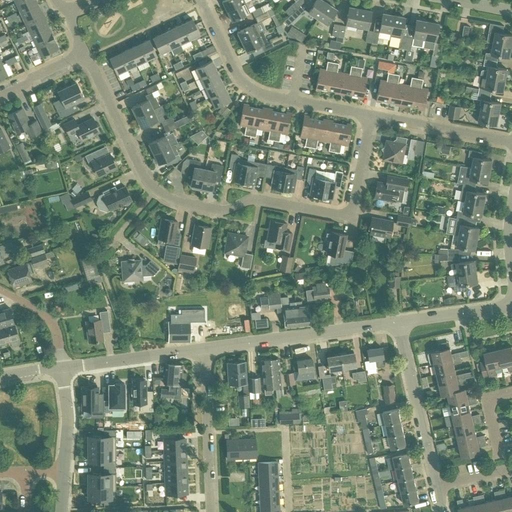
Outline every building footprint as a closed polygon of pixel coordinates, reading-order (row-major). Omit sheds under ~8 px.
[(36,0),(20,0),(15,2),(20,13),(38,5),(36,0)] [(224,0),(222,1),(227,11),(245,2),(243,0),(224,0)] [(294,11),(300,7),(303,4),(299,0),(296,0),(290,6),(294,11)] [(308,12),(318,18),(327,3),(321,0),(316,0),(312,7),(308,12)] [(245,2),(227,11),(232,21),(250,13),(245,2)] [(327,3),(318,18),(327,24),(330,20),(333,21),(336,18),(333,15),(336,10),(327,3)] [(20,13),(25,24),(44,16),(38,5),(20,13)] [(289,16),(291,14),(294,11),(290,6),(284,11),(289,16)] [(259,15),(263,13),(261,7),(252,11),(254,17),(259,15)] [(294,11),(291,14),(295,19),(304,11),(300,7),(294,11)] [(357,26),(360,9),(349,7),(346,24),(357,26)] [(371,11),(360,9),(357,26),(368,28),(371,11)] [(263,13),(259,15),(254,17),(257,23),(271,16),(268,11),(263,13)] [(390,33),(394,15),(383,13),(379,31),(390,33)] [(400,42),(401,35),(405,17),(394,15),(390,33),(389,40),(400,42)] [(44,16),(25,24),(31,35),(49,27),(44,16)] [(182,23),(190,39),(200,35),(192,19),(182,23)] [(415,27),(413,37),(412,45),(422,47),(427,22),(416,20),(415,27)] [(427,22),(422,47),(433,49),(432,55),(438,56),(440,44),(434,43),(438,24),(427,22)] [(182,23),(172,28),(180,44),(190,39),(182,23)] [(237,32),(242,42),(260,34),(255,23),(237,32)] [(488,36),(487,42),(494,43),(511,47),(511,44),(511,35),(504,34),(505,26),(497,25),(495,37),(488,36)] [(31,35),(36,46),(54,38),(53,36),(49,27),(31,35)] [(163,33),(170,49),(180,44),(172,28),(163,33)] [(365,42),(371,43),(373,31),(367,30),(365,42)] [(373,31),(371,43),(377,45),(379,32),(373,31)] [(264,32),(260,34),(242,42),(247,52),(261,45),(264,51),(284,41),(281,36),(269,42),(264,32)] [(170,49),(163,33),(153,38),(160,53),(170,49)] [(407,36),(401,35),(400,42),(399,49),(404,50),(407,36)] [(413,37),(407,36),(404,50),(410,51),(412,45),(413,37)] [(54,38),(36,46),(41,57),(59,49),(55,40),(54,38)] [(139,44),(146,60),(157,55),(149,39),(139,44)] [(486,53),(485,59),(499,62),(499,58),(502,56),(510,58),(511,47),(494,43),(493,49),(490,49),(489,54),(486,53)] [(129,49),(137,64),(146,60),(139,44),(129,49)] [(178,55),(186,52),(183,45),(175,49),(178,55)] [(129,49),(120,53),(127,69),(137,64),(129,49)] [(127,69),(120,53),(109,58),(117,74),(127,69)] [(482,70),(481,76),(505,80),(507,69),(500,68),(498,65),(499,62),(485,59),(483,66),(487,66),(486,70),(483,70),(482,70)] [(196,68),(201,78),(217,71),(212,60),(208,62),(200,66),(196,68)] [(328,90),(333,63),(327,62),(326,69),(319,68),(315,89),(320,90),(321,89),(328,90)] [(339,94),(343,73),(337,72),(338,64),(333,63),(328,90),(334,92),(334,93),(339,94)] [(350,74),(343,73),(339,94),(344,95),(345,93),(351,95),(357,67),(351,66),(350,74)] [(362,68),(358,67),(357,67),(351,95),(358,96),(358,98),(363,99),(367,77),(361,76),(362,68)] [(201,78),(206,88),(221,81),(217,71),(201,78)] [(381,100),(388,102),(393,74),(388,73),(386,81),(380,80),(376,101),(381,102),(381,100)] [(400,106),(404,84),(397,83),(399,75),(393,74),(388,102),(395,103),(395,105),(400,106)] [(479,89),(478,93),(492,95),(493,92),(496,90),(503,91),(505,80),(481,76),(478,87),(479,87),(479,89)] [(410,86),(404,84),(400,106),(405,107),(405,105),(412,106),(417,79),(412,78),(410,86)] [(423,80),(422,80),(417,79),(412,106),(419,108),(419,109),(424,110),(428,89),(421,88),(423,80)] [(221,81),(206,88),(210,98),(226,91),(221,81)] [(53,102),(60,118),(74,112),(70,105),(84,98),(76,83),(58,92),(61,99),(53,102)] [(132,107),(137,117),(160,106),(156,97),(154,98),(152,92),(159,89),(156,84),(146,89),(148,94),(145,96),(147,100),(132,107)] [(226,91),(210,98),(215,107),(231,100),(226,91)] [(478,93),(477,100),(481,100),(480,105),(482,106),(481,111),(499,114),(501,103),(494,102),(492,99),(492,95),(478,93)] [(33,107),(43,128),(51,125),(40,103),(33,107)] [(249,136),(255,108),(248,106),(248,105),(243,104),(239,126),(245,127),(244,135),(249,136)] [(162,105),(160,106),(137,117),(141,127),(157,120),(159,123),(161,122),(163,127),(174,122),(172,117),(171,117),(165,120),(163,115),(166,114),(162,105)] [(8,115),(17,133),(24,129),(27,130),(30,137),(41,132),(36,120),(30,124),(22,108),(8,115)] [(262,109),(255,108),(249,136),(255,137),(256,129),(263,131),(267,109),(262,108),(262,109)] [(273,141),(279,112),(272,111),(272,110),(267,109),(263,131),(269,132),(268,140),(273,141)] [(478,116),(477,121),(479,122),(497,125),(499,114),(481,111),(480,117),(478,116)] [(286,114),(279,112),(273,141),(279,142),(280,134),(287,135),(291,113),(286,112),(286,114)] [(194,119),(191,114),(186,116),(188,122),(194,119)] [(310,148),(316,119),(309,118),(309,117),(304,116),(300,138),(306,139),(305,147),(310,148)] [(63,124),(69,136),(76,133),(78,134),(82,140),(100,132),(93,118),(78,125),(75,119),(63,124)] [(312,148),(316,149),(317,141),(324,142),(328,120),(323,119),(322,121),(316,119),(310,148),(312,148)] [(334,152),(339,124),(333,123),(333,121),(328,120),(324,142),(330,143),(329,151),(334,152)] [(57,122),(51,125),(43,128),(43,129),(47,136),(55,132),(53,129),(59,127),(57,122)] [(177,127),(174,122),(163,127),(166,133),(164,134),(165,136),(149,143),(154,153),(169,146),(173,144),(177,142),(173,133),(171,134),(170,131),(177,127)] [(346,125),(339,124),(334,152),(340,153),(341,145),(347,147),(352,125),(347,124),(346,125)] [(0,151),(9,147),(3,133),(0,133),(0,151)] [(202,133),(197,138),(201,142),(206,137),(202,133)] [(402,163),(406,138),(396,136),(395,142),(386,140),(385,146),(381,149),(383,153),(382,160),(402,163)] [(414,154),(421,155),(424,141),(417,140),(414,154)] [(17,145),(24,162),(30,160),(22,143),(17,145)] [(173,144),(169,146),(154,153),(158,163),(167,159),(170,164),(181,159),(178,154),(173,144)] [(449,154),(451,146),(440,144),(438,151),(442,151),(442,153),(449,154)] [(85,156),(91,168),(95,169),(98,176),(116,168),(110,153),(104,155),(101,154),(100,154),(98,150),(85,156)] [(482,152),(470,150),(469,156),(468,156),(472,157),(471,162),(473,162),(472,168),(490,171),(492,160),(481,158),(482,152)] [(231,154),(229,166),(235,167),(232,180),(243,182),(246,165),(247,161),(237,159),(238,155),(231,154)] [(183,163),(181,173),(187,174),(192,175),(191,180),(190,185),(191,186),(192,189),(200,190),(201,188),(205,169),(199,168),(200,161),(187,159),(183,163)] [(246,165),(243,182),(253,184),(255,175),(264,176),(266,164),(258,163),(247,161),(246,165)] [(201,188),(200,190),(209,192),(211,190),(212,190),(213,184),(214,179),(220,181),(223,166),(212,164),(210,170),(205,169),(201,188)] [(266,164),(264,176),(273,178),(271,188),(282,190),(286,168),(266,164)] [(286,168),(282,190),(292,192),(295,178),(301,180),(303,167),(297,166),(296,170),(286,168)] [(457,182),(463,184),(476,186),(477,180),(488,182),(490,171),(472,168),(461,166),(457,182)] [(310,195),(321,197),(324,179),(325,172),(316,170),(309,168),(307,181),(313,182),(310,195)] [(24,171),(25,178),(32,177),(31,170),(24,171)] [(335,181),(324,179),(321,197),(331,199),(334,186),(341,187),(344,173),(336,171),(335,181)] [(374,198),(395,202),(398,189),(406,191),(408,179),(393,177),(391,185),(377,182),(374,198)] [(463,184),(460,200),(466,202),(484,205),(486,194),(474,192),(476,186),(463,184)] [(125,205),(126,205),(129,204),(130,202),(129,201),(131,200),(125,186),(112,193),(110,188),(102,192),(103,194),(99,196),(97,203),(100,210),(107,211),(124,203),(125,205)] [(71,199),(75,207),(91,200),(87,191),(71,199)] [(457,217),(471,220),(472,214),(481,216),(484,205),(466,202),(465,208),(463,207),(462,212),(458,211),(457,217)] [(436,213),(444,215),(446,208),(437,207),(436,213)] [(410,217),(397,214),(395,224),(407,226),(408,227),(409,224),(410,219),(410,218),(410,217)] [(370,234),(389,237),(392,221),(371,217),(370,226),(371,227),(370,234)] [(459,235),(477,239),(479,228),(469,226),(471,220),(457,217),(454,229),(460,230),(459,235)] [(157,244),(166,245),(163,260),(176,262),(179,248),(181,235),(175,234),(177,222),(161,219),(158,239),(157,244)] [(267,240),(282,243),(281,249),(289,250),(292,233),(285,232),(287,223),(271,220),(267,240)] [(191,245),(207,248),(211,228),(195,225),(191,245)] [(335,265),(351,261),(353,252),(343,250),(346,235),(331,232),(330,234),(327,233),(325,240),(329,241),(326,253),(336,255),(335,265)] [(224,253),(243,256),(241,267),(250,269),(252,254),(245,253),(248,237),(228,233),(224,253)] [(477,239),(459,235),(458,242),(456,241),(455,246),(475,250),(477,239)] [(0,245),(0,263),(3,263),(1,257),(5,256),(3,251),(12,248),(10,242),(0,245)] [(399,243),(398,244),(397,245),(397,246),(397,247),(397,248),(398,249),(398,250),(399,251),(400,251),(401,251),(402,251),(403,250),(404,250),(405,249),(405,248),(405,247),(405,245),(404,244),(404,243),(403,243),(401,243),(400,243),(399,243)] [(27,248),(30,257),(45,252),(42,244),(27,248)] [(44,254),(30,259),(34,268),(47,263),(46,259),(54,256),(52,251),(44,254)] [(92,255),(80,258),(86,279),(97,276),(100,275),(92,255)] [(177,269),(193,272),(195,258),(179,255),(177,269)] [(281,270),(290,271),(292,258),(284,256),(281,270)] [(121,261),(122,281),(142,280),(142,276),(153,275),(159,268),(150,260),(146,265),(141,265),(141,260),(121,261)] [(458,269),(458,274),(476,272),(475,261),(451,264),(451,269),(458,269)] [(29,275),(35,274),(31,262),(7,270),(13,287),(31,281),(29,275)] [(476,272),(458,274),(447,276),(448,287),(453,286),(454,292),(468,290),(467,284),(478,283),(476,272)] [(97,276),(86,279),(88,286),(99,283),(97,276)] [(390,287),(398,287),(399,276),(390,276),(390,287)] [(312,290),(306,291),(308,300),(314,300),(330,298),(329,288),(312,290)] [(267,297),(260,298),(260,299),(261,308),(269,308),(269,309),(276,308),(281,308),(281,307),(283,307),(283,312),(284,327),(297,325),(295,301),(289,302),(289,297),(280,298),(280,297),(280,293),(267,295),(267,297)] [(343,298),(335,299),(340,323),(348,321),(343,298)] [(301,301),(295,301),(297,325),(310,324),(308,310),(307,305),(301,305),(301,301)] [(0,328),(14,324),(9,308),(0,310),(0,328)] [(170,322),(168,322),(169,341),(189,341),(188,322),(203,322),(203,309),(181,310),(181,314),(170,314),(170,322)] [(85,321),(88,342),(103,340),(101,324),(109,323),(107,311),(99,312),(100,319),(85,321)] [(267,327),(267,318),(260,319),(254,319),(255,328),(267,327)] [(15,331),(14,324),(0,328),(0,343),(10,341),(11,345),(13,347),(17,346),(19,343),(15,331)] [(511,346),(497,350),(501,367),(509,365),(510,372),(511,371),(511,346)] [(435,363),(460,357),(469,355),(468,350),(451,354),(450,348),(432,352),(432,353),(427,354),(430,365),(435,363)] [(376,368),(384,366),(384,364),(382,349),(367,351),(368,361),(375,360),(376,368)] [(501,367),(497,350),(484,353),(485,361),(480,362),(481,370),(483,378),(489,376),(496,374),(495,368),(501,367)] [(340,355),(342,369),(355,367),(354,353),(340,355)] [(342,369),(340,355),(327,357),(329,371),(342,369)] [(461,362),(460,357),(435,363),(437,374),(455,370),(453,364),(461,362)] [(272,388),(269,359),(260,360),(263,389),(264,388),(265,394),(272,394),(271,388),(272,388)] [(271,388),(272,394),(272,396),(278,395),(281,395),(278,359),(269,359),(272,388),(271,388)] [(314,377),(311,359),(296,361),(298,371),(294,371),(294,373),(295,380),(314,377)] [(226,363),(227,385),(246,384),(245,362),(226,363)] [(163,383),(180,385),(180,387),(184,387),(185,373),(181,373),(182,365),(164,363),(163,383)] [(439,384),(465,378),(472,377),(471,372),(456,375),(455,370),(437,374),(439,384)] [(352,373),(353,380),(358,379),(358,382),(366,381),(365,371),(352,373)] [(295,380),(294,373),(286,374),(288,385),(296,384),(295,380)] [(322,378),(324,389),(327,389),(331,388),(332,388),(331,383),(336,382),(335,376),(322,378)] [(249,392),(258,391),(260,391),(259,377),(248,378),(249,392)] [(466,383),(465,378),(439,384),(442,395),(448,394),(459,391),(459,390),(458,385),(466,383)] [(146,379),(133,380),(133,387),(131,387),(131,395),(134,395),(134,404),(143,404),(144,418),(153,418),(152,391),(146,391),(146,379)] [(299,398),(303,398),(303,400),(313,398),(312,393),(320,392),(319,383),(302,387),(301,381),(296,382),(299,398)] [(109,400),(104,400),(104,411),(110,411),(110,410),(124,410),(124,383),(115,383),(115,385),(109,385),(109,400)] [(393,385),(383,387),(386,402),(396,401),(393,385)] [(98,387),(89,387),(89,388),(83,388),(83,409),(91,409),(91,416),(103,416),(103,418),(104,418),(104,411),(104,400),(104,393),(103,393),(103,394),(98,394),(98,388),(98,387)] [(160,397),(176,398),(176,390),(160,389),(160,397)] [(450,404),(476,398),(474,393),(467,395),(465,389),(459,390),(459,391),(448,394),(450,404)] [(238,396),(238,408),(249,407),(249,395),(238,396)] [(477,403),(476,398),(450,404),(452,415),(470,410),(469,405),(477,403)] [(356,410),(359,422),(361,422),(363,429),(368,428),(365,414),(368,414),(366,408),(356,410)] [(382,412),(385,424),(400,421),(397,408),(382,412)] [(279,414),(279,424),(299,423),(299,413),(300,413),(300,409),(292,409),(292,413),(279,414)] [(455,425),(480,419),(479,414),(471,416),(470,410),(452,415),(455,425)] [(457,436),(475,432),(474,426),(482,424),(480,419),(455,425),(457,436)] [(129,421),(129,429),(139,429),(139,421),(129,421)] [(385,424),(388,438),(403,434),(400,421),(385,424)] [(368,428),(363,429),(365,441),(371,440),(368,428)] [(88,436),(88,449),(89,449),(112,449),(116,449),(116,435),(116,430),(104,430),(104,435),(104,436),(89,436),(88,436)] [(457,436),(460,446),(485,440),(484,435),(477,437),(476,437),(475,432),(457,436)] [(403,434),(388,438),(390,448),(405,445),(403,434)] [(345,439),(346,447),(340,448),(341,458),(350,456),(348,447),(354,446),(353,438),(345,439)] [(185,439),(164,440),(164,451),(185,450),(185,439)] [(241,440),(242,458),(255,457),(255,439),(241,440)] [(242,458),(241,440),(226,440),(226,459),(242,458)] [(374,452),(371,440),(365,441),(368,453),(374,452)] [(485,440),(460,446),(462,457),(480,453),(478,447),(486,445),(485,440)] [(88,449),(88,461),(104,461),(104,468),(115,468),(115,466),(115,460),(116,449),(112,449),(89,449),(88,449)] [(185,450),(164,451),(165,462),(186,461),(185,450)] [(392,456),(395,468),(410,465),(407,453),(392,456)] [(378,472),(375,457),(369,458),(373,473),(378,472)] [(186,461),(165,462),(165,472),(186,472),(186,461)] [(258,463),(258,477),(277,476),(276,462),(258,463)] [(395,468),(398,481),(413,478),(410,465),(395,468)] [(88,474),(88,486),(89,486),(112,486),(115,486),(115,473),(115,468),(104,468),(104,473),(104,474),(89,474),(88,474)] [(186,472),(165,472),(166,483),(187,482),(186,472)] [(381,484),(378,472),(373,473),(375,485),(381,484)] [(277,491),(277,476),(258,477),(259,492),(277,491)] [(413,478),(398,481),(400,493),(415,489),(413,478)] [(187,482),(166,483),(166,495),(187,494),(187,482)] [(378,497),(384,496),(381,484),(375,485),(378,497)] [(88,486),(88,499),(104,499),(104,505),(115,505),(115,504),(115,498),(115,486),(112,486),(89,486),(88,486)] [(415,489),(400,493),(403,504),(418,501),(415,489)] [(511,511),(511,498),(511,496),(506,497),(504,490),(499,491),(504,511),(511,511)] [(277,491),(259,492),(260,506),(278,505),(277,491)] [(504,511),(499,491),(493,492),(495,500),(490,501),(493,511),(504,511)] [(493,511),(490,501),(485,502),(483,495),(478,496),(481,511),(493,511)] [(378,497),(381,509),(387,508),(384,496),(378,497)] [(475,504),(469,506),(470,511),(481,511),(478,496),(473,497),(475,504)] [(470,511),(469,506),(464,507),(464,506),(462,499),(457,501),(459,508),(458,508),(459,511),(470,511)]
